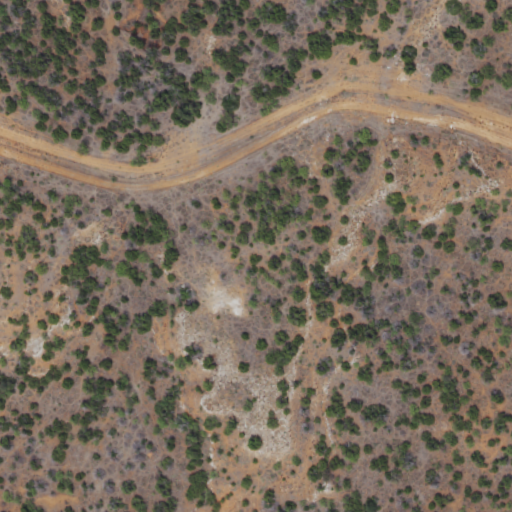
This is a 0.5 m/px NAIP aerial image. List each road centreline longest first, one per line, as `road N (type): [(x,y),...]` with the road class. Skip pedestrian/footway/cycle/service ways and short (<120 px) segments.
road 1 (residential): [(0,130),(60,152),(409,121),(511,151)]
road 2 (residential): [(29,511),(55,456),(86,337),(60,152)]
